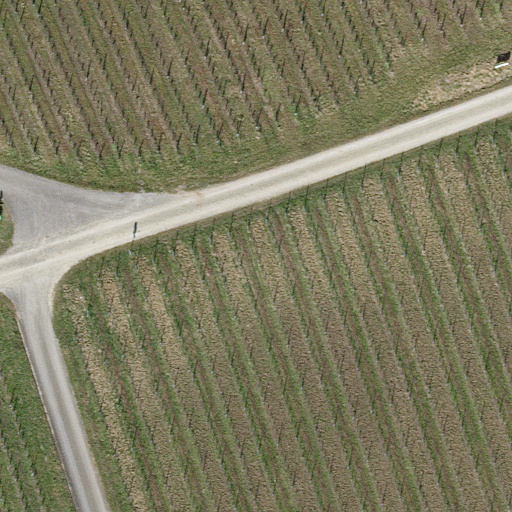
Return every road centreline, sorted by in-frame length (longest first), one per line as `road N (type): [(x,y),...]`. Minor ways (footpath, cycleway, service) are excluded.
road 1 (track): [(86,245),(511,98)]
road 2 (track): [(24,269),(98,511)]
